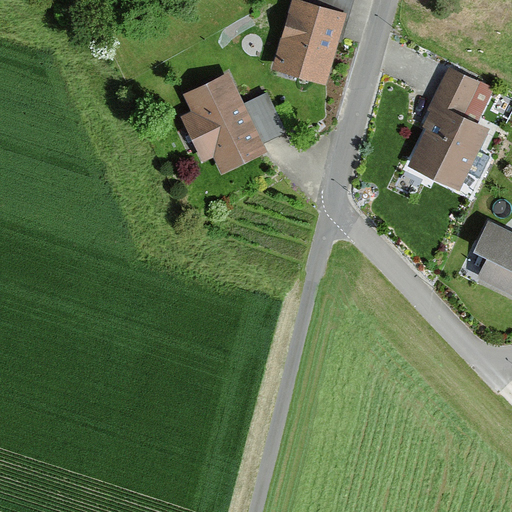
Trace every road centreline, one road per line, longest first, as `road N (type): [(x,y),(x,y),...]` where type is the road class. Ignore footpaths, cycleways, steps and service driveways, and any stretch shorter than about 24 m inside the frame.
road 1 (residential): [(511,360),(495,374),(336,202),(387,0)]
road 2 (track): [(256,511),(336,202)]
